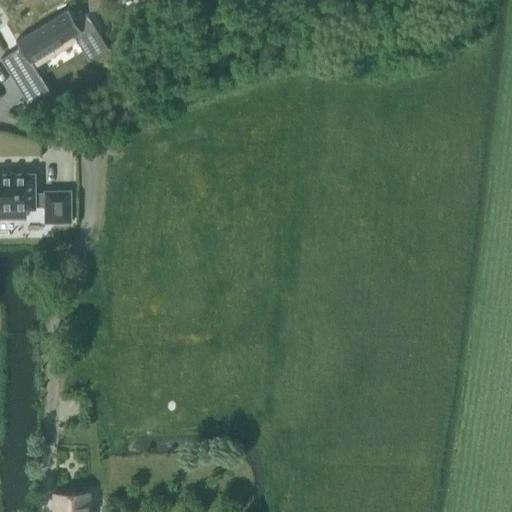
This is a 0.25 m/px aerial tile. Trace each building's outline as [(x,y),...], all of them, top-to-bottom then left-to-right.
[(87,0),(89,12),(108,9),(105,0),(87,0)] [(18,44),(0,55),(0,58),(29,106),(49,93),(30,62),(73,35),(89,61),(108,49),(85,12),(74,19),(67,8),(16,40),(18,44)] [(0,218),(25,218),(25,208),(35,208),(35,206),(45,206),(45,222),(70,222),(70,191),(44,191),(44,193),(34,194),(34,173),(0,173),(0,218)] [(0,218),(0,237),(12,237),(11,218),(0,218)] [(89,511),(89,492),(53,493),(53,511),(89,511)]
